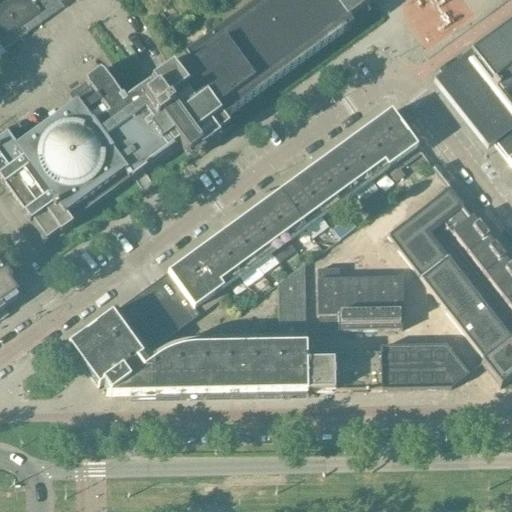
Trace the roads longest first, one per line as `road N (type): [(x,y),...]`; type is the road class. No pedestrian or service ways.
road 1 (residential): [(59,319),(389,78),(408,85),(511,221)]
road 2 (residential): [(511,423),(147,432),(121,472)]
road 3 (secondary): [(511,462),(121,472)]
